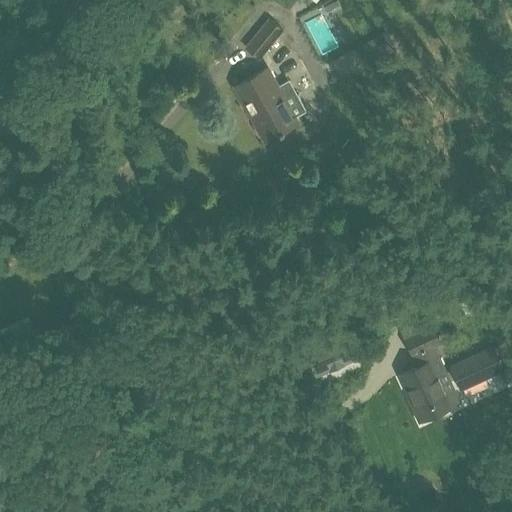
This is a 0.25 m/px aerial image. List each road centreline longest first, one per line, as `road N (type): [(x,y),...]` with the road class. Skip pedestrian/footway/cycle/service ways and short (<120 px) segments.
road 1 (unclassified): [(217,511),(75,194),(6,103)]
road 2 (unclassified): [(6,103),(99,0)]
